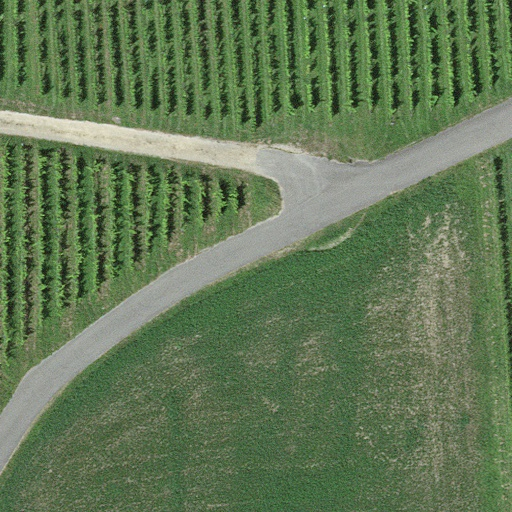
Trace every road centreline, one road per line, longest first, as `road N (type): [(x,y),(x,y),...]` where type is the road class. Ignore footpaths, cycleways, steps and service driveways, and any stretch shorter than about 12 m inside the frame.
road 1 (track): [(511,120),(153,294),(27,396),(0,442)]
road 2 (track): [(326,207),(282,160),(0,121)]
